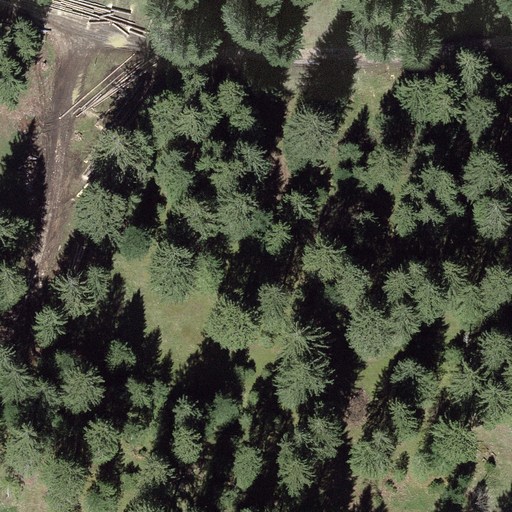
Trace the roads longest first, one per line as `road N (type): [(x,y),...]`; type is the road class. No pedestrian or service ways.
road 1 (track): [(0,3),(144,42),(267,56),(511,42)]
road 2 (track): [(0,344),(42,239),(75,23)]
